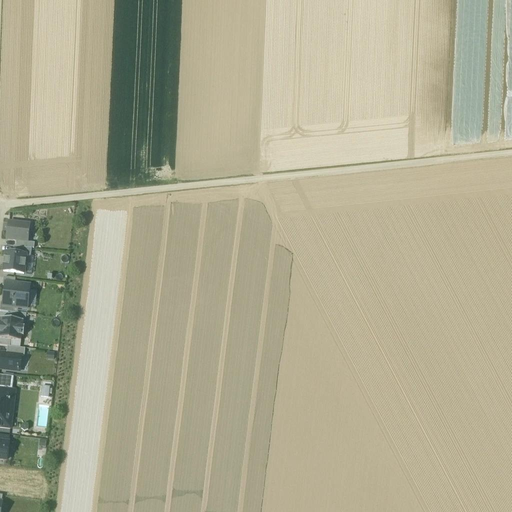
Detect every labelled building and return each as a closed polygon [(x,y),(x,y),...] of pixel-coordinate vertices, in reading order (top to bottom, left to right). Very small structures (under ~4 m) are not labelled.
[(30,226),(10,224),(8,240),(16,242),(28,243),(30,226)] [(14,247),(13,255),(26,256),(26,257),(31,257),(32,249),(16,247),(14,247)] [(13,255),(6,254),(4,272),(24,275),(26,257),(26,256),(13,255)] [(6,285),(15,286),(16,280),(4,278),(3,287),(6,288),(6,285)] [(15,286),(6,285),(6,288),(4,304),(4,306),(18,308),(27,309),(30,288),(15,286)] [(4,304),(1,304),(0,312),(9,313),(18,314),(18,308),(4,306),(4,304)] [(8,321),(24,322),(25,323),(26,315),(18,314),(9,313),(8,321)] [(0,340),(11,342),(21,343),(24,322),(8,321),(0,320),(0,322),(0,340)] [(11,342),(0,340),(0,346),(8,348),(10,348),(11,342)] [(10,348),(8,348),(7,355),(22,356),(24,357),(25,350),(10,348)] [(7,355),(0,353),(0,370),(20,373),(22,356),(7,355)] [(0,376),(0,390),(12,392),(14,378),(0,376)] [(42,396),(52,398),(53,387),(43,386),(42,396)] [(0,390),(0,428),(11,430),(16,393),(12,392),(0,390)] [(1,443),(0,442),(0,459),(7,460),(9,443),(1,443)]
